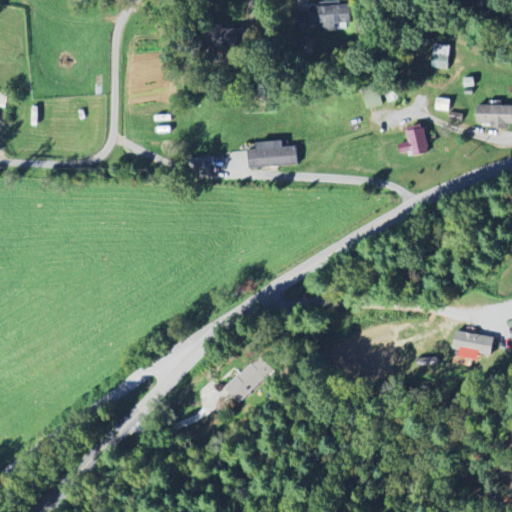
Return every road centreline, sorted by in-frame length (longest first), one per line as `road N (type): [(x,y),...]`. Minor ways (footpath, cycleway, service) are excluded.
road 1 (residential): [(0,160),(82,163),(102,155),(115,130),(116,32),(135,0),(480,4),(511,17)]
road 2 (residential): [(37,511),(226,317),(305,263),(470,174),(511,161)]
road 3 (residential): [(176,360),(130,381),(0,476)]
